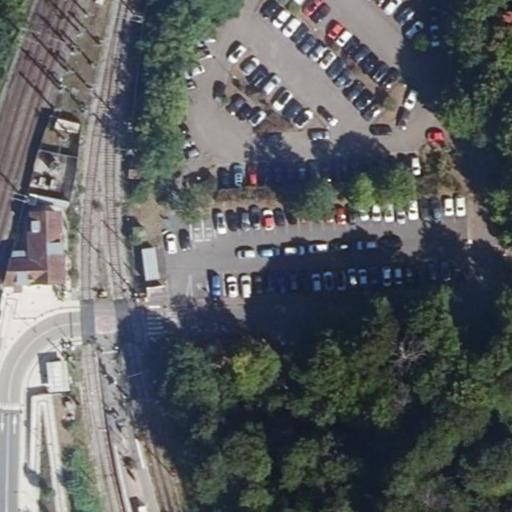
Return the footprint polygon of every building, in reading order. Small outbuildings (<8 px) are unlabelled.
[(500,56),(511,55),(511,12),(499,13),(500,56)] [(78,123),(56,119),(54,129),(76,133),(78,123)] [(383,238),(460,236),(459,205),(383,207),(383,238)] [(46,283),(64,282),(63,255),(62,211),(29,211),(29,256),(8,255),(5,268),(1,284),(10,284),(18,283),(29,283),(46,283)] [(164,216),(152,216),(152,231),(165,230),(164,216)] [(154,247),(142,249),(146,280),(157,279),(154,247)] [(144,292),(145,299),(165,297),(163,283),(144,285),(144,292)]
